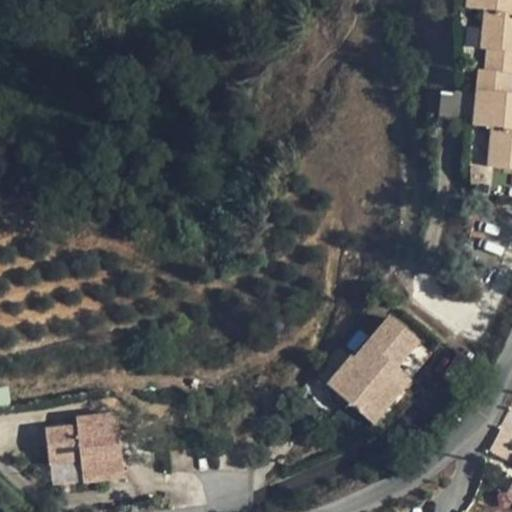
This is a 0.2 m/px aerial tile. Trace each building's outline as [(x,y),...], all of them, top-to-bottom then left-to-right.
[(487,50),(484,71),(510,74),(511,74),(511,16),(511,8),(511,0),(466,0),(465,9),(484,11),(480,50),(487,50)] [(484,71),(478,71),(472,126),(491,128),(489,148),(502,149),(501,168),(511,169),(511,94),(508,94),(510,74),(484,71)] [(441,91),(441,117),(472,118),(473,91),(441,91)] [(489,148),(488,167),(501,168),(502,149),(489,148)] [(356,362),(352,359),(327,387),(373,424),(402,390),(389,378),(397,368),(418,342),(392,320),(356,362)] [(423,345),(403,366),(415,377),(435,356),(423,345)] [(458,355),(444,378),(461,389),(475,366),(458,355)] [(397,368),(389,378),(402,390),(410,380),(397,368)] [(78,428),(46,431),(48,455),(80,451),(81,462),(84,483),(106,480),(105,470),(124,468),(118,416),(77,421),(78,428)] [(511,432),(502,427),(489,452),(511,464),(511,432)] [(80,451),(48,455),(49,465),(81,462),(80,451)] [(124,468),(105,470),(106,480),(125,478),(124,468)]
